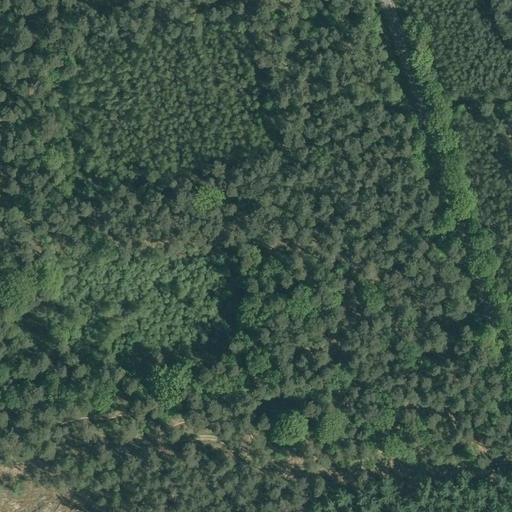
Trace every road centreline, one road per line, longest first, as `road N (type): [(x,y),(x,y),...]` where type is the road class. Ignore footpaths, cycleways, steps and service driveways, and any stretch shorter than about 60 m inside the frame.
road 1 (track): [(508,442),(244,448),(175,422),(129,422),(92,442),(0,456)]
road 2 (tertiary): [(511,368),(386,0)]
